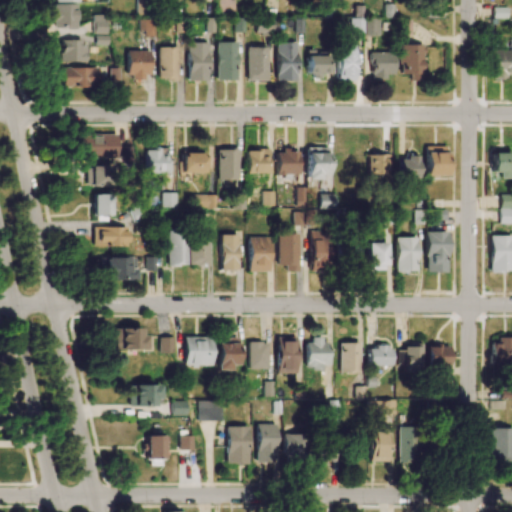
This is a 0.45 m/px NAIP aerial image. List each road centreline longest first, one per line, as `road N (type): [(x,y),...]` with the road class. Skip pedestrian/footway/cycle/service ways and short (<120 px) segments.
road 1 (residential): [(469,511),(469,0)]
road 2 (residential): [(511,114),(9,115)]
road 3 (residential): [(97,511),(0,59)]
road 4 (residential): [(511,305),(54,306)]
road 5 (residential): [(511,495),(94,496)]
road 6 (residential): [(0,254),(55,511)]
